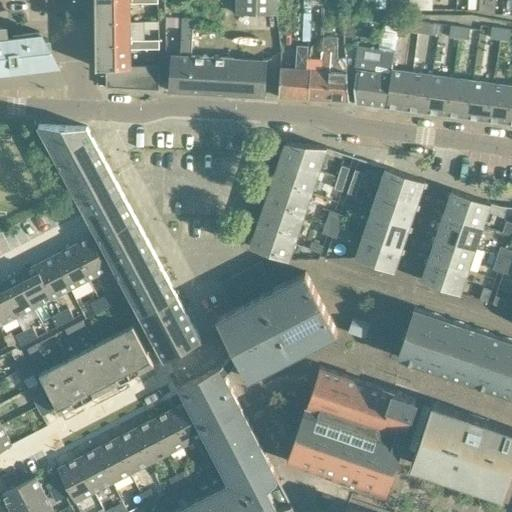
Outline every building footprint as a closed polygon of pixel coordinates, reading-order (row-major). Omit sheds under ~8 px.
[(95,0),(96,22),(130,21),(130,3),(129,0),(95,0)] [(277,16),(276,0),(236,0),(237,16),(277,16)] [(304,0),(304,40),(311,40),(312,1),(324,1),(323,0),(304,0)] [(362,0),(362,8),(386,8),(386,0),(362,0)] [(409,0),(409,9),(410,9),(433,9),(433,0),(409,0)] [(477,10),(476,0),(468,0),(469,10),(477,10)] [(479,0),(479,10),(496,13),(496,0),(479,0)] [(189,91),(191,55),(194,17),(183,17),(180,55),(171,54),(170,77),(169,90),(189,91)] [(408,31),(418,32),(419,21),(410,20),(408,31)] [(96,22),(96,45),(130,44),(130,49),(145,48),(145,40),(130,40),(130,21),(96,22)] [(419,21),(418,32),(438,35),(439,24),(429,22),(419,21)] [(0,71),(56,65),(47,48),(48,47),(47,39),(43,39),(38,31),(3,35),(2,23),(1,23),(1,25),(0,25),(0,71)] [(449,37),(459,38),(460,27),(450,25),(449,37)] [(490,37),(500,39),(501,28),(491,26),(490,37)] [(460,27),(459,38),(480,41),(481,29),(460,27)] [(511,29),(501,28),(500,39),(509,40),(511,29)] [(381,29),(379,47),(394,49),(396,36),(396,31),(384,30),(381,29)] [(329,69),(326,99),(348,101),(345,59),(338,59),(338,37),(323,37),(322,51),(330,51),(329,69)] [(145,40),(145,48),(159,48),(159,39),(145,40)] [(131,67),(131,65),(130,49),(130,44),(96,45),(96,67),(106,67),(131,67)] [(280,67),(279,97),(310,98),(312,70),(308,70),(308,60),(307,60),(308,45),(297,45),(296,68),(280,67)] [(354,84),(356,102),(386,106),(394,49),(379,47),(360,45),(354,84)] [(310,98),(326,99),(329,69),(330,51),(322,51),(321,60),(308,60),(308,70),(312,70),(310,98)] [(224,93),(265,95),(267,59),(203,56),(191,55),(189,91),(224,93)] [(106,67),(106,87),(160,90),(160,78),(159,65),(131,65),(131,67),(106,67)] [(391,69),(386,106),(407,109),(412,72),(391,69)] [(412,72),(407,109),(427,111),(432,75),(412,72)] [(432,75),(427,111),(448,114),(453,77),(432,75)] [(453,77),(448,114),(464,116),(469,79),(453,77)] [(469,79),(464,116),(484,119),(488,82),(469,79)] [(511,85),(488,82),(484,119),(510,122),(511,104),(511,85)] [(84,126),(38,124),(38,126),(40,126),(43,132),(44,135),(71,185),(76,194),(86,212),(97,232),(140,314),(177,294),(88,128),(87,126),(87,125),(84,125),(84,126)] [(278,162),(317,176),(327,146),(285,141),(278,162)] [(278,162),(271,183),(310,197),(317,176),(278,162)] [(342,165),(338,176),(346,179),(349,167),(342,165)] [(378,189),(417,202),(425,180),(386,167),(378,189)] [(355,169),(351,181),(359,183),(363,172),(355,169)] [(342,190),(346,179),(338,176),(334,188),(342,190)] [(351,181),(347,192),(355,195),(359,183),(351,181)] [(303,218),(310,197),(271,183),(264,204),(303,218)] [(410,225),(417,202),(378,189),(370,211),(410,225)] [(444,211),(483,224),(491,202),(452,189),(444,211)] [(264,204),(257,225),(296,238),(303,218),(264,204)] [(334,224),(337,212),(335,211),(330,210),(326,221),(334,224)] [(402,247),(410,225),(370,211),(363,234),(402,247)] [(444,211),(437,234),(476,247),(483,224),(444,211)] [(334,224),(341,226),(345,215),(340,213),(337,212),(334,224)] [(502,232),(510,234),(511,227),(511,222),(506,220),(502,232)] [(334,224),(326,221),(322,233),(327,234),(330,235),(334,224)] [(330,235),(333,236),(337,238),(341,226),(334,224),(330,235)] [(250,246),(289,259),(296,238),(257,225),(250,246)] [(363,234),(361,241),(355,257),(394,270),(402,247),(363,234)] [(437,234),(429,256),(468,270),(476,247),(437,234)] [(108,269),(93,241),(91,236),(72,245),(89,278),(108,269)] [(310,249),(321,253),(323,245),(312,241),(310,249)] [(72,245),(54,255),(71,288),(89,278),(72,245)] [(501,246),(497,257),(504,260),(508,248),(505,247),(501,246)] [(54,255),(36,264),(53,297),(71,288),(54,255)] [(461,292),(468,270),(429,256),(421,279),(461,292)] [(497,270),(500,271),(504,260),(497,257),(493,269),(497,270)] [(504,260),(500,271),(503,272),(508,274),(511,262),(504,260)] [(231,277),(241,296),(253,290),(271,280),(261,261),(260,261),(231,277)] [(17,273),(34,306),(53,297),(36,264),(17,273)] [(221,326),(233,349),(238,358),(248,378),(274,365),(317,343),(337,332),(306,271),(291,279),(256,297),(217,317),(221,326)] [(17,273),(0,282),(0,284),(16,316),(34,306),(17,273)] [(0,284),(0,324),(16,316),(0,284)] [(480,298),(487,301),(491,289),(484,287),(480,298)] [(100,298),(105,308),(113,304),(108,294),(100,298)] [(188,316),(177,294),(140,314),(152,336),(188,316)] [(507,302),(496,295),(493,302),(503,309),(507,302)] [(96,312),(105,308),(100,298),(91,303),(96,312)] [(401,357),(403,358),(412,361),(415,362),(424,365),(427,366),(437,369),(437,370),(439,370),(449,373),(449,374),(452,375),(452,374),(461,377),(461,378),(464,379),(464,378),(474,382),(476,383),(476,382),(486,386),(489,387),(498,390),(501,391),(511,394),(511,339),(505,337),(503,336),(503,337),(493,333),(490,332),(468,325),(466,324),(456,321),(456,320),(453,320),(443,317),(444,316),(441,315),(441,316),(431,313),(431,312),(429,311),(429,312),(417,308),(417,307),(415,307),(414,309),(399,354),(398,356),(400,357),(401,357)] [(69,308),(60,312),(66,322),(74,317),(69,308)] [(52,316),(57,326),(66,322),(60,312),(52,316)] [(188,316),(152,336),(164,358),(164,357),(165,358),(179,351),(190,345),(200,340),(201,339),(200,338),(200,337),(188,316)] [(41,319),(35,322),(39,329),(44,326),(41,319)] [(82,320),(74,324),(79,334),(87,330),(82,320)] [(70,338),(79,334),(74,324),(65,329),(70,338)] [(133,324),(86,348),(107,388),(120,382),(126,378),(126,377),(133,374),(133,375),(140,371),(154,364),(133,324)] [(32,327),(24,331),(29,341),(37,336),(32,327)] [(20,345),(29,341),(24,331),(15,335),(18,340),(20,345)] [(41,354),(36,344),(27,348),(32,358),(41,354)] [(86,348),(40,373),(60,412),(74,405),(81,402),(80,401),(87,397),(87,398),(107,388),(86,348)] [(24,356),(14,361),(19,369),(29,364),(24,356)] [(29,364),(19,369),(24,379),(33,373),(29,364)] [(204,434),(217,458),(222,469),(229,482),(171,511),(295,511),(294,508),(291,504),(278,506),(268,488),(278,478),(225,374),(220,366),(220,365),(184,383),(181,385),(179,386),(182,392),(187,401),(204,434)] [(416,398),(392,390),(320,365),(319,368),(307,404),(307,403),(306,405),(305,405),(287,460),(386,494),(405,437),(403,437),(416,398)] [(38,407),(48,401),(43,392),(33,397),(38,407)] [(38,407),(42,415),(52,410),(48,401),(38,407)] [(187,401),(168,410),(186,443),(204,434),(187,401)] [(511,466),(511,427),(432,401),(411,463),(503,494),(511,466)] [(168,410),(150,420),(167,453),(186,443),(168,410)] [(150,420),(132,429),(149,463),(167,453),(150,420)] [(2,425),(0,426),(0,449),(11,444),(2,425)] [(132,429),(113,439),(130,472),(149,463),(132,429)] [(113,439),(95,448),(112,482),(130,472),(113,439)] [(95,448),(77,458),(94,491),(112,482),(95,448)] [(94,491),(77,458),(58,468),(75,501),(94,491)] [(222,469),(217,458),(208,463),(213,473),(222,469)] [(186,470),(178,474),(183,484),(191,480),(186,470)] [(178,474),(169,479),(174,489),(183,484),(178,474)] [(3,493),(12,511),(45,494),(36,476),(3,493)] [(57,478),(47,483),(51,492),(61,487),(57,478)] [(56,501),(66,495),(61,487),(51,492),(56,501)] [(150,489),(141,493),(146,503),(155,498),(150,489)] [(138,507),(146,503),(141,493),(133,497),(138,507)] [(45,494),(12,511),(54,511),(45,494)] [(128,511),(123,502),(114,507),(104,511),(128,511)]
